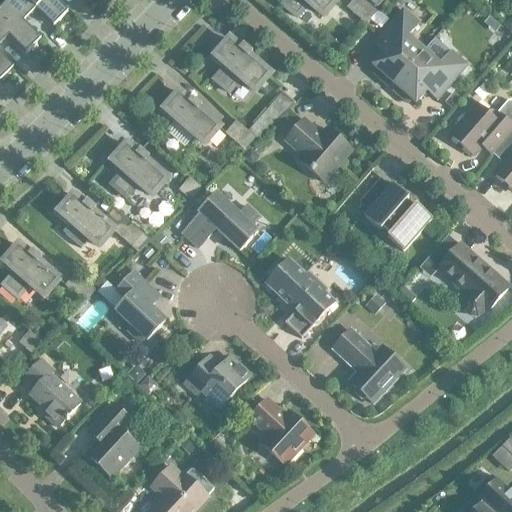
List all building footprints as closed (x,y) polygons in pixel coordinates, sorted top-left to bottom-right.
[(0,0),(0,44),(5,40),(8,37),(26,54),(41,40),(23,22),(6,5),(0,0)] [(54,0),(10,0),(6,5),(23,22),(35,10),(53,27),(68,13),(54,0)] [(286,0),(281,6),(296,19),(308,5),(320,16),(324,12),(327,14),(338,1),(337,0),(286,0)] [(366,26),(370,21),(377,13),(361,0),(353,0),(346,9),(366,26)] [(383,0),(366,0),(376,9),(383,0)] [(390,83),(393,86),(423,51),(407,37),(418,25),(403,11),(373,45),(383,54),(371,67),(377,71),(373,75),(386,86),(390,83)] [(377,13),(371,21),(380,29),(388,20),(378,12),(377,13)] [(511,23),(507,23),(502,28),(509,36),(511,33),(511,23)] [(329,38),(319,51),(331,61),(341,49),(329,38)] [(239,80),(252,91),(256,87),(259,89),(270,76),(249,57),(252,54),(242,46),(239,49),(229,40),(224,46),(221,43),(208,58),(222,70),(213,81),(228,94),(239,80)] [(439,65),(423,51),(393,86),(397,89),(393,93),(406,104),(410,100),(415,105),(426,92),(436,101),(466,66),(450,53),(439,65)] [(0,53),(0,79),(13,67),(0,53)] [(201,144),(205,140),(208,142),(219,129),(198,110),(201,107),(191,99),(189,102),(178,93),(173,99),(171,96),(158,111),(172,124),(175,122),(201,144)] [(248,132),(255,139),(256,140),(293,105),(294,104),(282,93),(281,94),(248,132)] [(511,132),(511,103),(507,103),(497,116),(492,111),(487,112),(485,114),(476,106),(467,117),(464,117),(457,124),(458,127),(450,137),(473,157),(483,144),(488,144),(496,151),(511,132)] [(243,152),(255,139),(248,132),(234,121),(223,134),(243,152)] [(303,121),(285,142),(302,157),(298,162),(323,183),(351,152),(326,130),(321,136),(303,121)] [(511,132),(496,151),(504,157),(504,162),(493,174),(511,190),(511,132)] [(167,181),(146,162),(149,159),(139,151),(136,154),(126,145),(121,151),(118,148),(105,163),(119,175),(110,186),(125,199),(136,185),(149,196),(153,192),(156,194),(167,181)] [(251,150),(243,160),(252,168),(257,162),(256,155),(251,150)] [(387,239),(403,253),(431,221),(415,207),(413,209),(406,202),(407,201),(391,186),(389,188),(380,179),(359,204),(368,212),(363,218),(380,232),(382,229),(390,236),(387,239)] [(202,190),(191,180),(180,192),(191,202),(202,190)] [(198,214),(200,216),(182,235),(198,250),(210,236),(210,233),(213,229),(239,253),(257,234),(251,228),(259,220),(246,207),(238,216),(216,195),(198,214)] [(95,247),(99,243),(102,245),(114,232),(92,213),(95,210),(86,202),(83,205),(73,196),(68,202),(65,199),(52,214),(67,227),(69,224),(95,247)] [(148,240),(128,223),(117,236),(137,253),(148,240)] [(161,235),(155,242),(163,250),(170,244),(161,235)] [(448,239),(428,262),(437,271),(467,297),(466,298),(464,301),(463,303),(463,306),(463,309),(465,312),(467,314),(469,316),(472,316),(475,317),(478,316),(480,315),(483,313),(484,311),(487,314),(508,289),(484,267),(459,246),(458,247),(448,239)] [(38,263),(41,260),(31,252),(28,255),(18,246),(13,251),(10,249),(0,260),(0,266),(11,276),(2,286),(17,299),(29,286),(41,297),(45,292),(48,295),(59,282),(38,263)] [(305,277),(287,261),(265,285),(295,313),(284,324),(301,340),(334,304),(323,294),(326,291),(308,275),(305,277)] [(153,293),(133,274),(116,292),(125,301),(115,312),(131,328),(127,332),(140,344),(144,340),(146,342),(165,323),(144,303),(153,293)] [(95,291),(77,275),(65,288),(84,304),(95,291)] [(404,289),(397,297),(409,306),(415,299),(404,289)] [(375,296),(365,306),(374,315),(384,305),(375,296)] [(90,313),(74,325),(87,342),(103,330),(90,313)] [(351,368),(353,366),(359,372),(348,383),(355,389),(353,394),(361,401),(366,399),(372,405),(404,371),(381,348),(375,354),(350,331),(332,350),(351,368)] [(41,342),(31,332),(20,345),(30,354),(41,342)] [(212,377),(201,367),(184,385),(196,397),(200,392),(220,410),(225,405),(226,405),(228,405),(230,404),(231,403),(232,402),(233,401),(233,400),(233,398),(233,397),(233,396),(250,378),(230,359),(212,377)] [(80,405),(50,376),(53,373),(41,361),(24,379),(36,390),(30,396),(48,412),(44,416),(58,429),(65,421),(66,422),(69,419),(68,418),(80,405)] [(134,369),(129,375),(137,383),(146,374),(141,369),(134,369)] [(148,376),(140,386),(149,394),(153,389),(153,381),(148,376)] [(266,401),(249,420),(266,436),(259,444),(284,467),(313,436),(288,413),(284,417),(266,401)] [(93,428),(101,436),(101,440),(87,456),(111,478),(120,469),(123,469),(129,462),(129,458),(138,449),(128,439),(130,437),(130,433),(122,425),(127,419),(113,406),(93,428)] [(185,437),(178,445),(188,454),(195,447),(185,437)] [(511,440),(510,439),(501,448),(511,458),(511,440)] [(213,440),(206,448),(214,455),(218,450),(218,445),(213,440)] [(164,499),(151,511),(195,511),(194,511),(207,498),(184,477),(182,480),(170,469),(152,488),(164,499)] [(474,500),(488,511),(511,511),(511,492),(510,491),(509,493),(490,476),(471,497),(474,500)] [(488,511),(474,500),(463,511),(488,511)]
